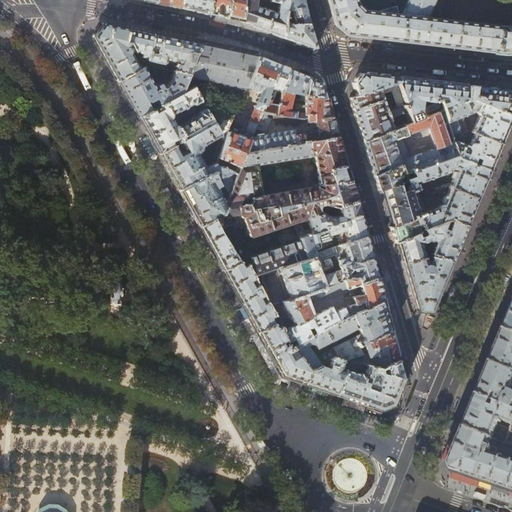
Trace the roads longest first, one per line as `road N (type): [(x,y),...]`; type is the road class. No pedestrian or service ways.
road 1 (tertiary): [(257,404),(71,66)]
road 2 (residential): [(329,59),(419,358),(444,378)]
road 3 (residential): [(68,6),(225,31),(316,63),(329,59)]
road 4 (residential): [(329,59),(345,54),(511,72)]
road 5 (primary): [(444,378),(511,211)]
